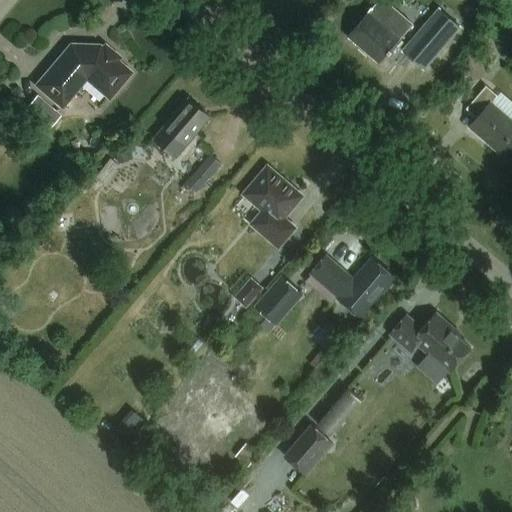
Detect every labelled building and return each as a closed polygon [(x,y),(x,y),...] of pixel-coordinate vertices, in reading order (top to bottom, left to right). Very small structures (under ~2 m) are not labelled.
[(461,27),(439,8),(403,51),(424,70),(461,27)] [(379,61),(400,37),(382,22),(384,18),(373,9),(350,35),(379,61)] [(71,44),(36,85),(62,107),(86,79),(109,98),(131,72),(117,60),(119,57),(105,45),(102,48),(99,45),(93,51),(92,50),(82,50),(80,52),(71,44)] [(511,158),(511,117),(493,102),(500,94),(487,83),(467,107),(477,116),(470,124),(511,158)] [(50,127),(60,115),(38,96),(27,108),(50,127)] [(189,98),(155,138),(176,157),(210,117),(189,98)] [(116,163),(132,159),(128,147),(113,151),(116,163)] [(213,151),(187,182),(199,192),(225,162),(213,151)] [(279,244),(292,228),(282,219),(300,197),(268,170),(248,195),(267,211),(255,224),(279,244)] [(326,255),(311,273),(338,297),(337,297),(362,318),(396,278),(372,257),(354,278),(326,255)] [(247,307),(264,288),(244,271),(230,288),(237,294),(235,296),(247,307)] [(282,273),(256,304),(279,323),(305,293),(282,273)] [(423,328),(407,315),(390,334),(411,351),(418,344),(450,372),(471,348),(448,327),(450,324),(436,312),(423,328)] [(321,371),(332,358),(322,350),(311,363),(321,371)] [(350,388),(319,422),(333,435),(364,400),(350,388)] [(313,424),(285,457),(308,476),(336,444),(313,424)] [(249,466),(259,454),(247,443),(236,456),(249,466)]
